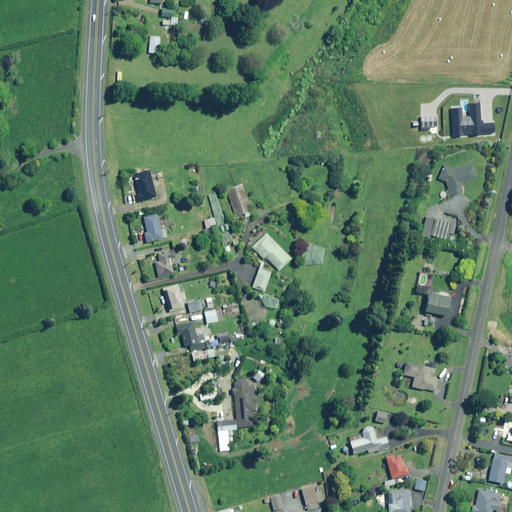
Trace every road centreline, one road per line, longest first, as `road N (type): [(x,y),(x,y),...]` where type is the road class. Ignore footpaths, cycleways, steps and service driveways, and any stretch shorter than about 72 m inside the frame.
road 1 (trunk): [(93,0),(88,126),(97,198),(188,511)]
road 2 (unclassified): [(511,166),(438,511)]
